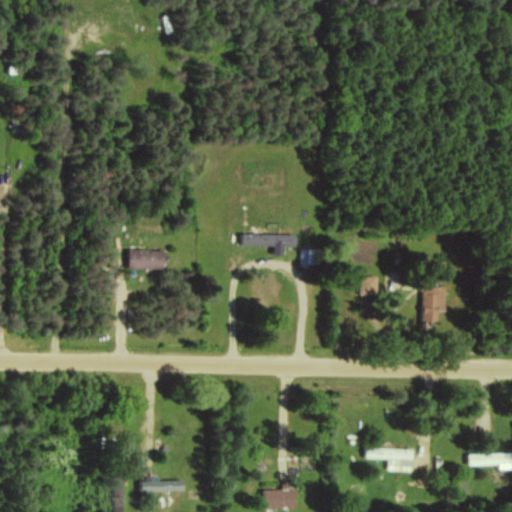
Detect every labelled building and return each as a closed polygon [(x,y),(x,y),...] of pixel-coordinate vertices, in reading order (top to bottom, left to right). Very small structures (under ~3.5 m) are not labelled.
[(239,244),(271,244),(271,254),(281,254),(281,245),(293,245),(294,233),(239,232),(239,244)] [(318,248),(298,248),(298,263),(318,263),(318,248)] [(126,267),(162,268),(163,249),(126,249),(126,267)] [(375,275),(357,275),(357,293),(375,293),(375,275)] [(442,309),(442,286),(420,286),(421,321),(435,321),(435,309),(442,309)] [(363,457),(385,458),(385,469),(410,469),(410,448),(363,446),(363,457)] [(497,463),(497,468),(511,467),(511,451),(466,452),(466,464),(497,463)] [(138,480),(138,490),(181,489),(181,478),(147,479),(147,480),(138,480)] [(279,488),(261,489),(262,508),(293,507),(293,485),(279,485),(279,488)]
